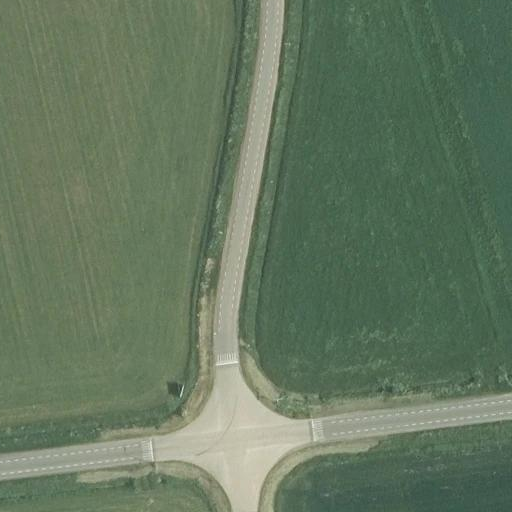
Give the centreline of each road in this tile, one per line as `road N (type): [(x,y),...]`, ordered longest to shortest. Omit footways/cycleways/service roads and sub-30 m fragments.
road 1 (tertiary): [(220,439),(214,332),(223,230),(261,34),(260,0)]
road 2 (tertiary): [(511,403),(220,439)]
road 3 (tertiary): [(0,466),(220,439)]
